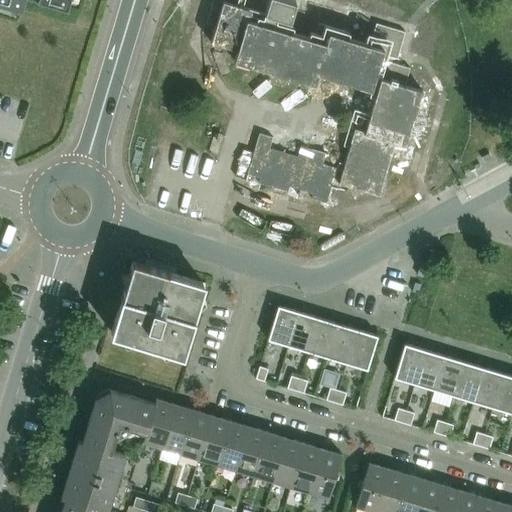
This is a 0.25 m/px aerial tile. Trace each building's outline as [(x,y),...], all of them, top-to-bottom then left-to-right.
[(0,0),(0,3),(21,9),(23,0),(39,0),(67,8),(68,0),(0,0)] [(219,0),(212,25),(336,61),(300,181),(381,205),(430,37),(401,29),(399,35),(278,0),(219,0)] [(121,296),(110,334),(183,356),(195,318),(194,318),(205,283),(132,261),(121,296)] [(267,339),(287,345),(298,311),(278,305),(267,339)] [(287,345),(307,351),(317,317),(298,311),(287,345)] [(337,323),(317,317),(307,351),(327,357),(337,323)] [(357,329),(337,323),(327,357),(347,363),(357,329)] [(377,335),(357,329),(347,363),(367,369),(377,335)] [(394,377),(413,383),(424,349),(404,343),(394,377)] [(443,355),(424,349),(413,383),(433,389),(443,355)] [(463,361),(443,355),(433,389),(453,395),(463,361)] [(483,367),(463,361),(453,395),(473,401),(483,367)] [(255,378),(264,380),(267,368),(259,366),(255,378)] [(503,373),(483,367),(473,401),(492,407),(503,373)] [(511,375),(503,373),(492,407),(511,412),(511,375)] [(295,390),(299,377),(290,375),(287,387),(295,390)] [(295,390),(303,392),(307,380),(299,377),(295,390)] [(334,402),(338,389),(329,387),(326,399),(334,402)] [(119,424),(145,431),(154,402),(109,389),(108,394),(100,398),(95,396),(82,441),(111,450),(119,424)] [(334,402),(342,404),(346,392),(338,389),(334,402)] [(156,398),(154,402),(145,431),(142,441),(162,447),(175,403),(156,398)] [(193,409),(175,403),(162,447),(180,452),(193,409)] [(212,415),(193,409),(180,452),(198,458),(212,415)] [(399,409),(395,420),(403,422),(406,411),(399,409)] [(403,422),(410,425),(414,413),(406,411),(403,422)] [(230,420),(212,415),(198,458),(217,463),(230,420)] [(248,426),(230,420),(217,463),(235,469),(248,426)] [(442,434),(445,423),(438,421),(434,432),(442,434)] [(442,434),(450,436),(453,425),(445,423),(442,434)] [(267,431),(248,426),(235,469),(254,475),(267,431)] [(254,475),(272,480),(285,437),(267,431),(254,475)] [(485,435),(477,432),(473,444),(481,446),(485,435)] [(485,435),(481,446),(489,449),(493,437),(485,435)] [(304,442),(285,437),(272,480),(290,486),(304,442)] [(61,497),(65,498),(94,507),(107,511),(125,454),(111,450),(82,441),(78,440),(61,497)] [(290,486),(309,491),(322,448),(304,442),(290,486)] [(341,454),(322,448),(309,491),(328,497),(341,454)] [(355,505),(374,511),(387,468),(368,462),(355,505)] [(394,511),(406,473),(387,468),(374,511),(377,511),(394,511)] [(414,511),(424,479),(406,473),(394,511),(414,511)] [(434,511),(443,484),(424,479),(414,511),(434,511)] [(443,484),(434,511),(454,511),(461,490),(443,484)] [(461,490),(454,511),(474,511),(479,495),(461,490)] [(175,502),(185,506),(188,496),(178,493),(175,502)] [(479,495),(474,511),(494,511),(498,501),(479,495)] [(198,499),(188,496),(185,506),(194,509),(198,499)] [(142,510),(145,500),(136,497),(133,507),(142,510)] [(92,511),(94,507),(65,498),(60,511),(92,511)] [(211,511),(221,511),(223,507),(225,501),(216,498),(211,511)] [(152,511),(155,503),(145,500),(142,510),(149,511),(152,511)] [(511,511),(511,505),(498,501),(494,511),(511,511)] [(162,511),(165,506),(155,503),(152,511),(162,511)]
